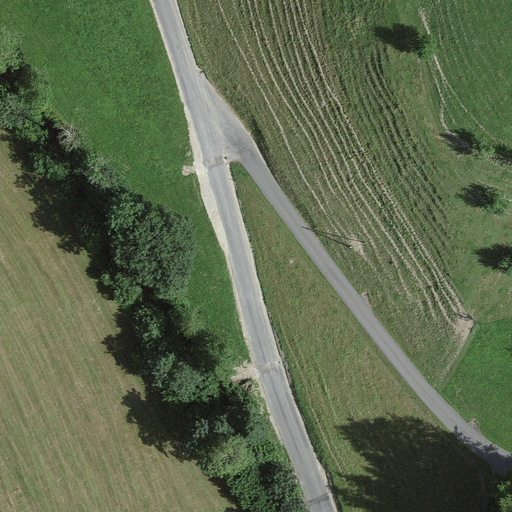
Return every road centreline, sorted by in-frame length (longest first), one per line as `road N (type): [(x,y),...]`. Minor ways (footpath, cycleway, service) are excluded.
road 1 (unclassified): [(204,111),(237,142),(424,390),(458,428),(511,463)]
road 2 (unclassified): [(204,111),(261,344),(322,511)]
